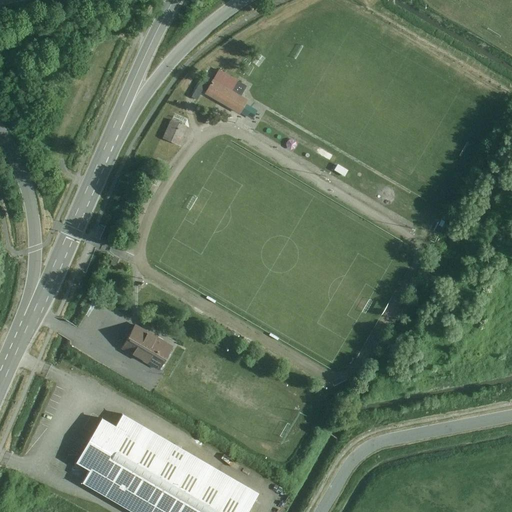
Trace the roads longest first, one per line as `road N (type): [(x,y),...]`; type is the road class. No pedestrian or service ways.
road 1 (secondary): [(87,189),(167,66),(245,0)]
road 2 (residential): [(320,511),(352,459),(375,443),(511,415)]
road 3 (track): [(154,38),(121,33),(101,46),(58,137),(61,166),(87,189)]
road 4 (tertiary): [(174,0),(87,189)]
road 5 (secondary): [(0,133),(35,223),(29,325)]
road 6 (tertiary): [(29,325),(87,189)]
